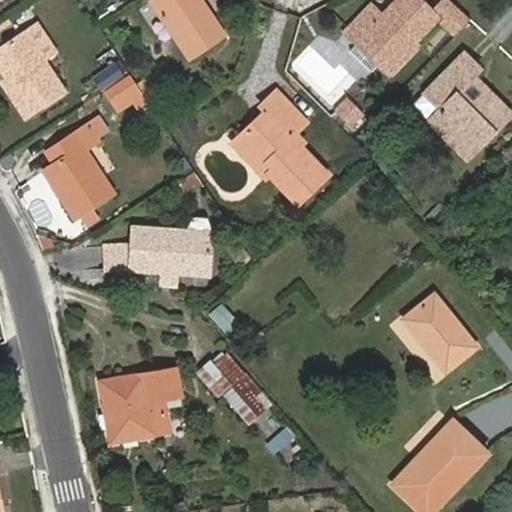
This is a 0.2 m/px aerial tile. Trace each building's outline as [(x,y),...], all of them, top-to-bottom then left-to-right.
[(201,9),(204,6),(200,0),(152,0),(191,59),(224,38),(210,16),(206,18),(201,9)] [(389,69),(411,47),(435,23),(412,0),(401,0),(381,20),(370,10),(343,36),(356,48),(348,56),(370,78),(378,71),(385,64),(389,69)] [(449,40),(468,21),(446,0),(433,13),(443,24),(438,29),(449,40)] [(210,16),(204,6),(201,9),(206,18),(210,16)] [(27,28),(45,56),(58,47),(41,19),(27,28)] [(0,62),(31,110),(66,89),(45,56),(27,28),(0,44),(0,62)] [(415,52),(411,47),(389,69),(385,64),(378,71),(387,80),(415,52)] [(454,96),(470,80),(478,73),(461,56),(421,95),(437,111),(426,122),(464,159),(506,116),(483,93),(467,109),(454,96)] [(0,71),(27,113),(31,110),(0,62),(0,71)] [(125,77),(104,91),(114,107),(135,93),(125,77)] [(483,93),(470,80),(454,96),(467,109),(483,93)] [(270,169),(263,175),(294,204),(322,175),(294,148),(284,138),(288,135),(299,124),(268,94),(253,109),(258,114),(233,139),(260,166),(264,163),(270,169)] [(335,112),(350,126),(361,115),(346,101),(335,112)] [(92,120),(74,131),(86,150),(103,139),(92,120)] [(86,150),(74,131),(47,149),(55,162),(45,168),(75,215),(112,191),(86,150)] [(284,138),(294,148),(297,144),(288,135),(284,138)] [(259,179),(263,175),(270,169),(264,163),(260,166),(233,139),(226,146),(259,179)] [(193,172),(173,184),(182,198),(202,187),(193,172)] [(215,237),(138,231),(134,273),(210,278),(215,237)] [(235,243),(226,249),(235,264),(245,258),(235,243)] [(446,370),(476,345),(434,295),(405,320),(446,370)] [(219,302),(207,314),(228,338),(241,326),(219,302)] [(119,413),(124,439),(153,434),(147,401),(162,398),(181,394),(176,368),(103,381),(109,414),(119,413)] [(259,415),(266,408),(240,378),(232,385),(259,415)] [(168,432),(162,398),(147,401),(153,434),(168,432)] [(109,414),(113,441),(124,439),(119,413),(109,414)] [(427,455),(423,451),(393,484),(423,511),(434,511),(489,452),(454,420),(429,446),(433,449),(427,455)] [(429,446),(423,451),(427,455),(433,449),(429,446)]
